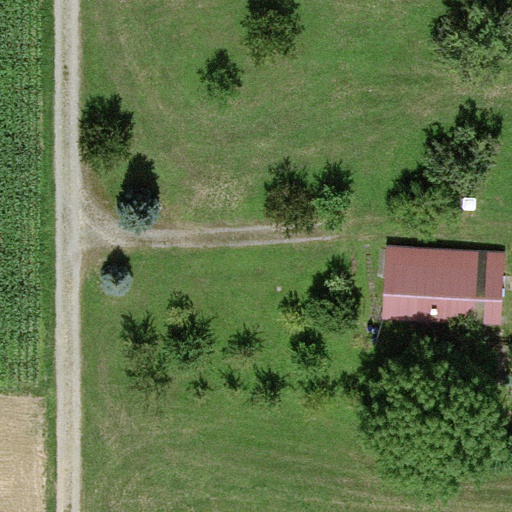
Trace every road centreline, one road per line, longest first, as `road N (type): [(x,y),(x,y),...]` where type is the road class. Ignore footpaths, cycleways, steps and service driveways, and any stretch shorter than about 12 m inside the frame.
road 1 (track): [(61,0),(60,511)]
road 2 (track): [(336,234),(138,241),(62,234)]
